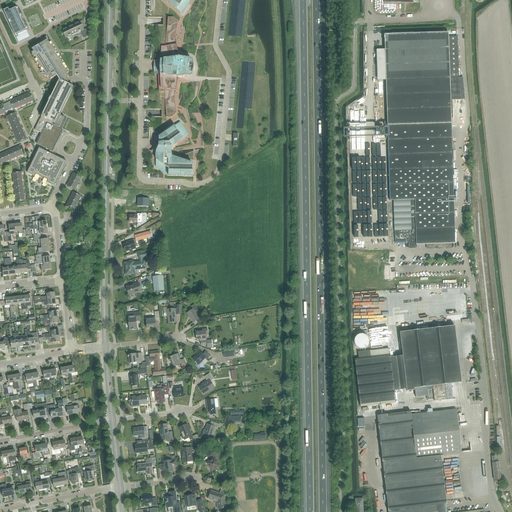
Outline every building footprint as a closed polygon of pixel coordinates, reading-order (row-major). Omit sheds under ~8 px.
[(207,0),(163,0),(164,18),(163,18),(163,25),(164,25),(164,31),(162,31),(161,44),(160,43),(158,63),(157,64),(156,65),(156,69),(157,71),(158,71),(159,91),(162,91),(163,103),(165,103),(165,109),(162,109),(162,117),(163,117),(163,123),(178,123),(158,137),(158,144),(152,151),(153,152),(156,153),(155,167),(156,167),(156,179),(163,179),(163,175),(168,175),(168,176),(192,176),(204,176),(207,0)] [(18,36),(16,37),(18,42),(30,37),(26,30),(16,8),(9,11),(8,8),(3,11),(5,13),(4,13),(5,13),(6,13),(16,34),(17,34),(18,36)] [(86,29),(85,29),(83,30),(81,24),(79,22),(61,30),(65,39),(80,32),(83,38),(89,36),(86,29)] [(448,33),(440,33),(384,35),(387,125),(389,170),(390,200),(393,200),(394,231),(395,243),(408,242),(409,248),(417,248),(416,245),(455,243),(450,100),(465,100),(462,78),(458,78),(457,37),(448,37),(448,33)] [(73,86),(67,84),(68,82),(68,79),(67,78),(68,77),(66,74),(69,72),(67,69),(68,69),(64,63),(63,63),(59,58),(60,57),(58,54),(56,51),(55,51),(52,46),(53,45),(49,39),(48,40),(46,36),(37,41),(39,44),(37,45),(31,49),(33,52),(31,54),(33,57),(32,57),(36,63),(37,63),(40,69),(39,69),(43,75),(44,75),(46,78),(48,76),(50,79),(56,76),(58,79),(58,80),(50,97),(49,97),(48,101),(42,114),(40,117),(42,117),(41,120),(40,119),(35,130),(42,134),(37,144),(50,150),(49,153),(39,148),(28,170),(27,173),(34,176),(33,178),(36,180),(40,176),(43,178),(42,183),(46,185),(47,183),(54,186),(55,185),(66,162),(66,161),(51,154),(62,130),(59,129),(64,117),(59,115),(59,114),(73,86)] [(23,95),(26,104),(33,101),(29,92),(23,95)] [(20,107),(26,104),(23,95),(16,98),(20,107)] [(13,109),(20,107),(16,98),(10,101),(10,102),(6,103),(9,110),(13,108),(13,109)] [(5,112),(9,110),(6,103),(2,105),(1,104),(0,105),(0,115),(5,113),(5,112)] [(9,123),(17,119),(15,113),(7,116),(9,123)] [(12,129),(20,126),(17,119),(9,123),(12,129)] [(369,137),(380,137),(380,123),(369,123),(369,137)] [(15,136),(23,132),(20,126),(12,129),(15,136)] [(23,132),(15,136),(18,142),(26,139),(23,132)] [(373,146),(368,146),(368,154),(370,154),(370,157),(377,157),(377,161),(385,161),(385,154),(381,154),(381,149),(385,149),(386,138),(381,138),(381,146),(378,146),(378,139),(373,139),(373,146)] [(13,149),(17,157),(23,154),(20,146),(13,149)] [(10,160),(17,157),(13,149),(7,152),(10,160)] [(4,163),(10,160),(7,152),(0,154),(4,163)] [(13,180),(22,179),(21,172),(12,173),(13,180)] [(70,179),(78,183),(81,177),(73,173),(70,179)] [(14,187),(23,186),(22,179),(13,180),(14,187)] [(75,190),(78,183),(70,179),(67,186),(75,190)] [(15,194),(24,193),(23,186),(14,187),(15,194)] [(70,198),(78,203),(81,196),(73,192),(70,198)] [(24,193),(15,194),(16,201),(24,200),(24,193)] [(75,209),(78,203),(70,198),(67,205),(75,209)] [(137,198),(137,206),(148,207),(148,198),(137,198)] [(129,215),(129,222),(142,223),(142,214),(137,214),(137,216),(129,215)] [(30,224),(25,225),(26,230),(32,229),(33,229),(46,228),(46,221),(40,222),(38,222),(38,221),(36,221),(36,225),(30,226),(30,224)] [(25,229),(22,230),(21,223),(15,224),(16,231),(18,231),(18,234),(21,233),(22,237),(26,237),(25,229)] [(13,232),(16,231),(15,224),(8,225),(9,232),(7,232),(8,241),(11,241),(10,235),(13,234),(13,232)] [(46,228),(33,229),(34,234),(33,234),(34,238),(40,237),(40,235),(47,234),(46,228)] [(157,229),(135,235),(136,241),(159,235),(157,229)] [(40,237),(34,238),(34,242),(38,242),(39,246),(41,246),(49,245),(48,239),(41,240),(40,237)] [(133,241),(133,240),(127,242),(127,243),(123,245),(124,248),(124,249),(124,251),(125,251),(126,252),(136,249),(135,246),(137,246),(135,240),(133,241)] [(39,252),(37,252),(37,256),(42,255),(42,252),(49,251),(49,245),(41,246),(39,246),(39,249),(39,252)] [(142,257),(147,257),(147,253),(138,254),(139,258),(139,261),(133,262),(125,263),(126,275),(135,274),(134,270),(146,268),(145,261),(143,261),(142,257)] [(37,256),(35,256),(36,261),(37,261),(38,264),(40,264),(43,264),(51,263),(50,256),(43,257),(42,255),(37,256)] [(3,276),(9,275),(7,259),(4,259),(5,267),(2,268),(2,266),(0,266),(0,272),(0,273),(3,273),(3,276)] [(23,260),(20,260),(19,260),(21,274),(27,273),(27,270),(31,269),(31,266),(31,265),(29,265),(29,263),(26,263),(26,265),(23,265),(23,260)] [(43,264),(40,264),(41,267),(41,271),(44,271),(44,270),(51,269),(51,263),(43,264)] [(394,263),(384,263),(385,277),(395,277),(394,263)] [(163,273),(153,274),(154,289),(164,288),(163,273)] [(129,295),(141,291),(139,283),(126,287),(129,295)] [(41,300),(55,299),(54,292),(47,293),(47,294),(46,294),(47,296),(41,297),(41,296),(34,297),(34,301),(37,301),(41,300)] [(27,295),(23,296),(25,310),(28,309),(27,306),(31,306),(30,303),(30,300),(32,299),(31,294),(27,294),(27,295)] [(11,317),(14,317),(13,313),(11,297),(5,298),(5,301),(2,301),(3,306),(6,306),(9,305),(10,314),(11,317)] [(47,309),(53,308),(53,305),(56,305),(55,299),(41,300),(41,303),(48,302),(48,305),(47,305),(47,309)] [(192,306),(193,309),(187,313),(193,323),(196,321),(198,324),(205,320),(202,317),(200,318),(196,312),(199,310),(195,304),(192,306)] [(167,308),(163,308),(164,316),(168,316),(169,323),(176,322),(175,314),(176,314),(176,315),(181,315),(182,305),(177,305),(176,309),(174,310),(174,309),(167,310),(167,308)] [(41,319),(57,317),(56,311),(54,311),(53,308),(47,309),(48,312),(49,312),(49,315),(43,316),(41,316),(41,319)] [(136,321),(141,321),(140,312),(128,314),(129,329),(129,330),(137,330),(136,324),(136,321)] [(155,321),(160,321),(159,312),(154,312),(155,317),(146,318),(147,328),(156,327),(155,321)] [(55,327),(55,324),(58,323),(57,317),(41,319),(41,321),(43,321),(43,322),(47,322),(47,324),(49,324),(49,328),(55,327)] [(455,326),(400,332),(407,391),(414,390),(414,388),(416,397),(428,396),(428,399),(434,399),(434,401),(453,399),(452,397),(454,397),(453,388),(452,388),(451,384),(461,382),(455,326)] [(58,330),(56,330),(55,327),(49,328),(49,331),(49,334),(45,334),(45,337),(59,336),(58,330)] [(207,329),(195,330),(196,340),(200,340),(201,346),(207,345),(207,348),(212,347),(212,340),(206,341),(206,334),(208,334),(207,329)] [(34,338),(31,338),(30,331),(28,331),(29,346),(35,345),(35,341),(38,341),(37,336),(34,336),(34,338)] [(369,331),(355,333),(357,348),(378,345),(378,343),(388,342),(387,334),(378,336),(378,332),(372,332),(373,335),(370,336),(369,331)] [(370,350),(358,352),(359,358),(370,356),(370,357),(390,355),(389,348),(370,351),(370,350)] [(149,357),(145,357),(146,362),(146,363),(146,364),(146,367),(150,366),(149,361),(155,361),(156,370),(153,370),(153,376),(166,374),(165,369),(160,370),(159,356),(159,351),(150,352),(150,356),(149,356),(149,357)] [(207,359),(210,356),(206,351),(203,354),(200,351),(196,355),(197,355),(192,359),(198,365),(205,357),(207,359)] [(129,363),(143,362),(142,353),(128,355),(129,363)] [(182,367),(187,365),(184,359),(180,361),(177,354),(170,357),(174,367),(181,364),(182,367)] [(370,357),(355,359),(360,407),(395,403),(390,355),(370,357)] [(73,365),(67,367),(69,377),(70,384),(73,383),(71,373),(77,372),(76,367),(73,368),(73,365)] [(69,377),(67,367),(60,368),(62,376),(68,377),(69,377)] [(131,375),(130,375),(131,386),(138,386),(137,375),(147,373),(147,369),(143,369),(140,369),(131,370),(132,375),(131,375)] [(203,395),(214,388),(210,381),(213,379),(210,373),(204,377),(207,381),(205,383),(205,384),(199,388),(203,395)] [(26,376),(23,376),(24,381),(27,381),(27,382),(27,385),(34,383),(33,381),(32,374),(25,375),(26,376)] [(14,375),(8,376),(9,383),(13,383),(14,390),(17,389),(15,382),(14,375)] [(167,383),(161,384),(161,389),(154,390),(155,397),(157,397),(158,403),(159,403),(159,404),(160,404),(163,404),(163,403),(163,402),(165,402),(164,395),(169,394),(168,386),(167,386),(167,383)] [(174,398),(184,397),(183,387),(173,388),(173,383),(168,383),(169,392),(173,392),(174,398)] [(79,413),(78,405),(79,405),(78,401),(75,401),(74,394),(71,395),(71,399),(72,402),(72,406),(73,414),(79,413)] [(129,397),(130,401),(129,401),(129,405),(130,406),(130,407),(131,407),(132,407),(133,407),(133,408),(138,407),(138,405),(148,404),(147,395),(129,397)] [(73,414),(72,406),(69,407),(69,405),(67,404),(66,398),(63,399),(63,400),(63,401),(64,405),(64,406),(63,406),(64,408),(66,407),(68,415),(73,414)] [(210,415),(216,414),(214,399),(207,400),(207,403),(208,412),(210,411),(210,415)] [(64,405),(63,401),(63,400),(57,402),(58,406),(55,407),(57,417),(63,416),(61,409),(64,408),(63,406),(64,406),(64,405)] [(46,403),(37,405),(38,406),(38,410),(40,417),(40,418),(41,418),(42,418),(43,417),(45,416),(44,409),(47,408),(46,403)] [(57,417),(55,407),(55,405),(48,406),(49,411),(50,411),(51,418),(54,418),(54,419),(57,418),(57,417)] [(21,409),(14,411),(16,418),(17,422),(23,420),(22,413),(21,409)] [(377,415),(388,511),(446,511),(440,455),(461,453),(456,409),(411,415),(411,412),(377,415)] [(5,418),(6,424),(12,423),(11,417),(7,418),(7,414),(4,415),(5,418)] [(211,421),(210,425),(207,424),(205,430),(204,430),(202,436),(211,439),(215,427),(218,428),(220,425),(211,421)] [(159,425),(160,435),(161,441),(167,440),(167,442),(173,442),(172,432),(168,432),(167,424),(159,425)] [(187,424),(179,428),(182,436),(181,436),(181,437),(182,439),(183,439),(184,440),(189,438),(190,440),(193,439),(195,444),(200,443),(197,435),(192,437),(187,424)] [(143,427),(133,428),(134,436),(139,436),(140,439),(142,438),(142,441),(148,440),(147,438),(147,432),(144,433),(143,427)] [(77,446),(76,438),(70,439),(70,441),(67,441),(69,447),(70,447),(71,451),(75,451),(74,446),(77,446)] [(135,448),(135,451),(135,452),(139,452),(139,453),(147,452),(147,450),(155,449),(153,439),(142,441),(142,445),(135,446),(135,448)] [(191,448),(181,449),(183,463),(193,461),(191,453),(194,452),(194,450),(199,451),(200,443),(195,444),(194,447),(191,448)] [(49,455),(48,451),(46,444),(40,445),(42,452),(42,456),(43,456),(46,455),(49,455)] [(40,453),(42,452),(40,445),(35,446),(36,453),(33,454),(34,461),(38,460),(37,458),(40,457),(40,453)] [(25,458),(29,457),(28,454),(27,454),(26,448),(19,449),(20,455),(21,458),(25,458)] [(14,450),(8,451),(9,457),(10,462),(16,461),(15,456),(14,450)] [(217,468),(220,466),(216,460),(220,457),(216,450),(210,454),(213,459),(206,463),(211,472),(216,469),(217,472),(219,471),(217,468)] [(9,457),(8,451),(2,452),(3,458),(5,458),(6,457),(7,463),(11,463),(10,462),(9,457)] [(176,465),(175,456),(171,456),(171,461),(163,462),(163,463),(158,464),(159,470),(164,470),(164,472),(172,471),(172,466),(176,465)] [(496,462),(495,456),(492,457),(493,463),(492,463),(493,466),(494,477),(494,480),(495,483),(499,482),(499,480),(500,479),(500,476),(499,465),(498,462),(496,462)] [(146,464),(137,465),(138,472),(146,471),(147,475),(152,474),(151,471),(152,471),(151,465),(155,465),(155,458),(145,459),(146,464)] [(84,473),(85,481),(92,480),(90,472),(94,471),(93,466),(82,468),(83,473),(84,473)] [(75,468),(76,469),(69,470),(70,475),(72,484),(73,484),(73,485),(76,484),(77,483),(76,483),(78,482),(77,474),(80,473),(78,467),(75,468)] [(41,482),(43,490),(49,488),(47,481),(48,481),(49,481),(50,481),(49,472),(44,473),(45,479),(41,480),(41,482)] [(58,474),(59,479),(60,486),(66,485),(65,478),(66,478),(65,472),(58,474)] [(38,480),(36,480),(35,476),(31,477),(33,485),(34,485),(34,484),(35,483),(36,491),(43,490),(41,482),(39,483),(38,480)] [(60,486),(59,479),(56,479),(56,477),(51,478),(51,480),(52,480),(54,487),(60,486)] [(25,493),(24,486),(22,486),(21,483),(16,484),(17,487),(18,487),(19,494),(25,493)] [(7,489),(8,496),(14,495),(13,492),(15,491),(14,486),(10,487),(10,488),(7,489)] [(8,496),(7,489),(4,489),(3,488),(0,488),(0,491),(0,494),(2,494),(2,498),(8,496)] [(225,496),(226,490),(220,488),(219,494),(210,491),(207,499),(216,502),(217,509),(225,508),(223,496),(225,496)] [(174,507),(174,511),(180,511),(179,502),(176,503),(176,500),(175,492),(169,492),(169,497),(165,498),(166,508),(174,507)] [(153,506),(157,505),(156,499),(152,499),(152,496),(145,497),(145,495),(141,496),(141,503),(146,502),(146,504),(152,503),(153,506)] [(200,511),(204,511),(201,499),(197,501),(197,502),(195,502),(195,495),(185,496),(187,507),(196,506),(195,505),(198,505),(200,511)]
